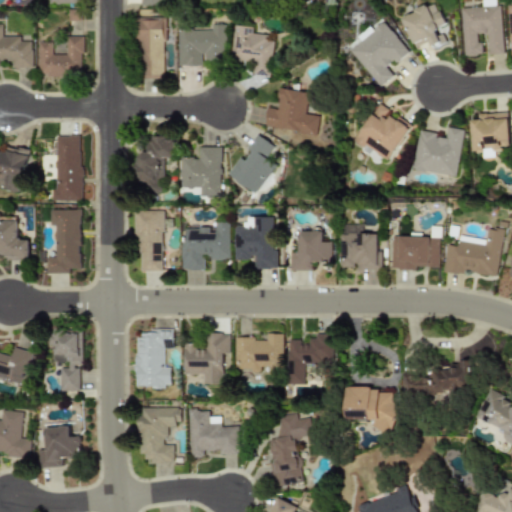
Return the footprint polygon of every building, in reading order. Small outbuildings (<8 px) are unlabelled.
[(415,47),(430,41),(433,49),(451,41),(439,12),(438,13),(434,3),(402,16),(415,47)] [(504,54),(501,6),(462,8),(464,56),(482,55),(482,42),(478,42),(477,34),(487,34),(488,55),(504,54)] [(137,17),(136,77),(163,77),(164,17),(137,17)] [(380,87),(394,76),(388,68),(409,52),(385,21),(373,30),(371,27),(358,37),(362,42),(352,50),(380,87)] [(0,66),(8,66),(8,68),(32,68),(32,41),(20,42),(20,36),(1,37),(1,24),(0,24),(0,66)] [(177,65),(202,66),(203,61),(224,61),(225,24),(212,24),(212,30),(179,29),(177,65)] [(36,42),(37,76),(81,76),(81,36),(65,36),(65,55),(51,55),(51,42),(36,42)] [(310,92),(281,88),(278,109),(268,108),(266,127),(319,134),(321,116),(307,114),(310,92)] [(411,126),(388,112),(390,109),(379,103),(356,141),(391,161),(411,126)] [(472,120),(473,150),(510,148),(508,112),(478,114),(479,120),(472,120)] [(465,130),(449,127),(447,138),(437,136),(438,133),(420,130),(414,169),(457,176),(465,130)] [(255,194),(277,165),(267,157),(275,146),(261,135),(243,158),(242,157),(229,174),(255,194)] [(50,201),(81,200),(80,136),(54,136),(54,190),(50,190),(50,201)] [(160,193),(160,177),(164,177),(164,157),(174,157),(174,136),(149,136),(149,152),(138,152),(138,193),(160,193)] [(0,189),(21,193),(28,150),(5,146),(4,149),(0,148),(0,189)] [(221,147),(199,147),(199,158),(180,158),(180,187),(201,187),(201,197),(221,196),(221,147)] [(45,274),(70,273),(70,270),(81,270),(80,209),(49,210),(49,226),(54,226),(54,257),(45,257),(45,274)] [(137,271),(163,270),(162,210),(136,211),(137,271)] [(236,259),(255,259),(255,269),(277,268),(276,217),(247,217),(247,225),(235,226),(236,259)] [(18,221),(0,221),(0,254),(5,254),(5,259),(29,259),(29,239),(18,240),(18,221)] [(229,259),(229,222),(215,222),(215,228),(183,228),(183,270),(203,270),(203,259),(229,259)] [(342,267),(358,267),(358,269),(381,269),(381,233),(361,233),(361,224),(342,225),(342,267)] [(445,271),(465,274),(465,271),(498,276),(506,230),(489,228),(487,240),(461,236),(460,246),(449,245),(445,271)] [(290,270),(314,271),(314,263),(333,263),(334,242),(324,242),(324,232),(300,231),(299,252),(291,252),(290,270)] [(393,269),(418,270),(418,267),(441,267),(442,237),(394,236),(393,269)] [(79,391),(81,330),(53,330),(52,362),(67,362),(67,368),(59,368),(58,391),(79,391)] [(163,338),(172,338),(172,331),(135,330),(135,386),(169,387),(169,367),(163,367),(163,338)] [(235,338),(235,370),(260,370),(260,369),(282,369),(282,334),(265,333),(265,338),(235,338)] [(183,374),(202,374),(202,384),(221,384),(221,354),(228,354),(228,334),(205,334),(205,345),(183,345),(183,374)] [(287,384),(305,384),(304,361),(333,361),(333,335),(308,335),(308,340),(287,341),(287,384)] [(0,378),(23,384),(31,352),(12,347),(10,356),(0,353),(0,378)] [(417,394),(473,393),(473,364),(434,364),(434,377),(417,377),(417,394)] [(348,420),(375,421),(375,431),(398,431),(399,390),(349,388),(348,420)] [(479,418),(504,429),(507,441),(511,443),(511,407),(510,397),(491,389),(479,418)] [(172,444),(165,444),(165,427),(178,426),(177,407),(141,408),(142,416),(137,416),(138,454),(144,454),(145,463),(173,462),(172,444)] [(0,453),(29,456),(30,439),(19,438),(22,412),(0,410),(0,453)] [(238,426),(221,427),(220,417),(209,417),(209,410),(189,410),(190,457),(204,457),(203,451),(219,451),(219,455),(239,454),(238,426)] [(280,415),(281,439),(272,439),(274,486),(303,484),(301,438),(312,437),(311,418),(299,419),(299,414),(280,415)] [(61,467),(60,458),(78,457),(78,436),(70,437),(70,427),(44,428),(45,449),(37,449),(38,468),(61,467)] [(418,511),(409,487),(358,506),(360,511),(418,511)] [(511,511),(511,489),(510,489),(508,494),(501,492),(500,495),(483,489),(475,511),(511,511)] [(309,511),(276,501),(271,511),(309,511)]
